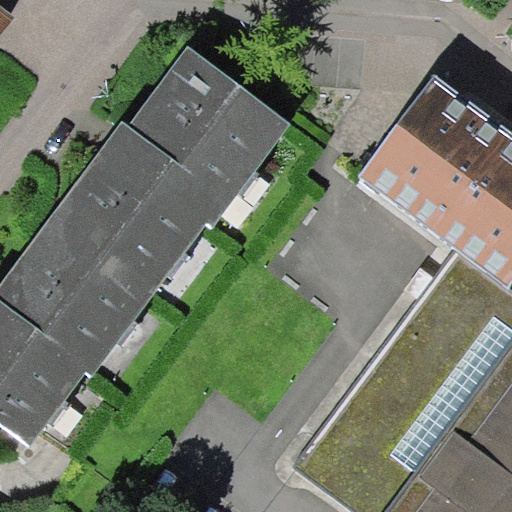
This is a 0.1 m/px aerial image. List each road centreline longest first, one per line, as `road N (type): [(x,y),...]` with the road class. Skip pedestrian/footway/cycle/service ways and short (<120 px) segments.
road 1 (residential): [(511,86),(441,26),(129,5)]
road 2 (residential): [(129,5),(0,181)]
